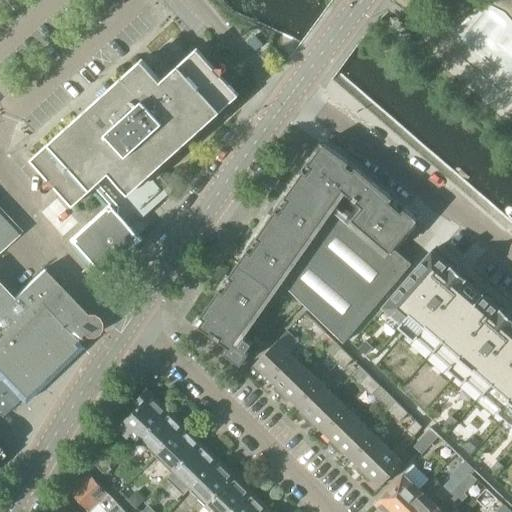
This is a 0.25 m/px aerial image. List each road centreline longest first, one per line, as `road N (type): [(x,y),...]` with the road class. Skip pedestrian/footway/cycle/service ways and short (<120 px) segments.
road 1 (tertiary): [(293,88),(129,318)]
road 2 (residential): [(326,511),(129,318)]
road 3 (residential): [(511,254),(293,88)]
road 4 (tertiary): [(129,318),(13,511)]
